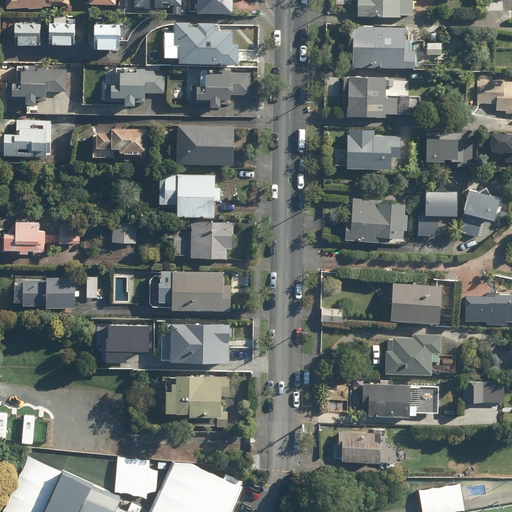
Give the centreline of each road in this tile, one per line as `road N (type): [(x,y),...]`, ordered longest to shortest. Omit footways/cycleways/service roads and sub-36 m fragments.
road 1 (residential): [(285,465),(293,0)]
road 2 (unknown): [(289,260),(511,267)]
